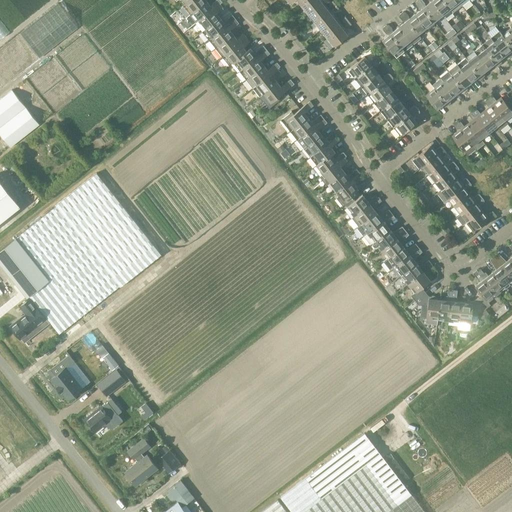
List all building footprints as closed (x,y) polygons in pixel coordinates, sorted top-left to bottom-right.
[(189,0),(186,3),(182,5),(189,14),(206,0),(205,0),(189,0)] [(196,23),(199,20),(219,4),(222,2),(220,0),(216,0),(217,0),(210,5),(206,0),(189,14),(196,23)] [(319,0),(308,0),(302,5),(309,13),(322,3),(319,0)] [(421,9),(415,14),(426,28),(434,21),(417,0),(416,1),(415,3),(416,4),(419,8),(421,9)] [(417,0),(434,21),(442,15),(431,1),(425,5),(424,4),(425,3),(422,0),(417,0)] [(443,0),(432,0),(431,1),(442,15),(445,19),(453,12),(443,0)] [(443,0),(453,12),(461,6),(456,0),(443,0)] [(322,3),(309,13),(315,21),(328,11),(322,3)] [(199,20),(206,28),(220,17),(216,13),(223,8),(219,4),(199,20)] [(328,11),(315,21),(321,29),(334,19),(328,11)] [(418,34),(426,28),(415,14),(409,18),(408,17),(409,16),(405,12),(404,11),(402,12),(400,13),(420,38),(421,38),(418,34)] [(412,45),(420,38),(400,13),(400,14),(399,15),(399,17),(402,21),(403,21),(404,22),(398,27),(412,45)] [(212,37),(235,19),(233,16),(231,16),(223,22),(220,17),(206,28),(203,31),(209,39),(212,37)] [(237,22),(235,19),(212,37),(219,45),(233,34),(229,30),(237,24),(237,22)] [(328,37),(341,27),(334,19),(321,29),(328,37)] [(459,20),(453,26),(457,31),(464,26),(459,20)] [(404,51),(412,45),(398,27),(393,31),(392,30),(392,29),(389,25),(388,24),(386,25),(384,26),(404,51)] [(396,58),(404,51),(384,26),(383,27),(383,28),(383,30),(386,34),(387,34),(388,35),(382,40),(396,58)] [(339,45),(337,43),(347,35),(341,27),(328,37),(336,48),(339,45)] [(511,28),(511,27),(502,34),(511,46),(511,28)] [(453,28),(445,35),(448,38),(456,32),(453,28)] [(511,46),(502,34),(499,30),(491,37),(504,55),(509,51),(511,53),(511,52),(511,46)] [(222,57),(246,38),(243,34),(237,39),(233,34),(219,45),(215,48),(222,57)] [(500,59),(504,55),(491,37),(482,44),(498,65),(501,63),(501,60),(500,59)] [(233,63),(237,60),(236,59),(246,51),(243,47),(249,42),(246,38),(222,57),(229,66),(233,63)] [(454,43),(451,40),(447,43),(452,50),(456,46),(454,43)] [(434,41),(428,46),(432,51),(438,46),(434,41)] [(498,65),(482,44),(474,51),(487,68),(493,64),(494,66),(496,66),(498,65)] [(236,59),(237,60),(243,68),(266,49),(263,46),(254,53),(250,48),(246,51),(236,59)] [(264,65),(260,61),(269,54),(269,52),(266,49),(243,68),(239,71),(246,79),(264,65)] [(483,72),(487,68),(474,51),(465,57),(481,78),(484,76),(484,74),(483,72)] [(376,56),(374,57),(370,60),(370,61),(369,62),(364,56),(358,62),(356,60),(349,65),(351,68),(348,70),(354,78),(379,59),(377,57),(376,56)] [(457,64),(471,82),(476,78),(477,80),(479,80),(481,78),(465,57),(457,64)] [(379,59),(354,78),(361,86),(378,73),(373,67),(374,66),(375,66),(379,63),(380,61),(379,60),(379,59)] [(457,64),(448,71),(465,92),(467,90),(467,87),(466,86),(471,82),(457,64)] [(267,70),(264,65),(246,79),(252,88),(277,68),(274,65),(267,70)] [(259,97),(263,93),(277,82),(273,78),(280,72),(277,68),(252,88),(259,97)] [(465,92),(448,71),(440,77),(441,78),(454,95),(459,91),(460,93),(462,93),(465,92)] [(382,78),(378,73),(361,86),(367,95),(392,76),(390,73),(389,73),(387,73),(383,76),(383,77),(382,78)] [(392,76),(367,95),(374,103),(391,89),(386,83),(387,82),(388,83),(392,79),(393,78),(392,76)] [(449,99),(454,95),(441,78),(432,85),(435,88),(434,88),(448,105),(450,103),(450,101),(449,99)] [(281,87),(277,82),(263,93),(267,98),(263,101),(269,108),(279,100),(277,97),(291,86),(287,82),(281,87)] [(446,107),(448,105),(434,88),(426,95),(437,109),(442,105),(443,107),(446,107)] [(405,92),(403,90),(402,89),(400,89),(396,93),(395,95),(391,89),(374,103),(380,111),(405,92)] [(0,98),(0,133),(10,147),(39,124),(12,90),(0,98)] [(401,99),(405,95),(406,94),(405,93),(405,92),(380,111),(387,119),(404,106),(399,99),(400,98),(401,99)] [(490,95),(487,98),(504,120),(511,113),(511,111),(501,97),(500,98),(501,99),(497,102),(492,95),(490,95)] [(504,120),(487,98),(485,100),(484,101),(490,109),(485,112),(497,126),(500,130),(507,124),(504,120)] [(280,120),(290,131),(307,117),(304,113),(312,106),(312,104),(310,101),(291,116),(289,113),(280,120)] [(414,105),(413,106),(409,109),(409,110),(408,111),(404,106),(387,119),(393,127),(417,108),(416,106),(414,105)] [(413,118),(419,113),(419,112),(419,110),(417,108),(393,127),(399,135),(416,122),(413,118)] [(489,132),(497,126),(485,112),(481,115),(476,109),(474,108),(471,110),(489,132)] [(468,114),(474,121),(469,125),(480,139),(489,132),(471,110),(469,112),(468,114)] [(320,114),(318,114),(310,120),(307,117),(290,131),(296,140),(323,118),(320,114)] [(326,121),(323,118),(296,140),(303,148),(321,134),(317,129),(325,123),(326,121)] [(458,121),(455,123),(459,128),(462,131),(461,131),(472,145),(473,145),(480,139),(469,125),(465,128),(460,121),(458,121)] [(476,149),(473,145),(472,145),(461,131),(454,137),(452,135),(452,136),(453,137),(467,156),(476,149)] [(303,148),(310,157),(334,137),(331,133),(324,139),(321,134),(303,148)] [(334,137),(310,157),(316,165),(334,151),(330,146),(337,141),(334,137)] [(444,149),(441,146),(439,146),(433,151),(430,147),(431,146),(431,145),(412,160),(419,169),(422,166),(444,149)] [(446,152),(444,149),(422,166),(428,174),(442,163),(439,159),(445,154),(446,152)] [(319,177),(344,157),(340,153),(334,159),(331,155),(335,151),(334,151),(316,165),(323,173),(319,177)] [(344,157),(319,177),(326,185),(344,171),(340,166),(347,161),(344,157)] [(428,174),(435,182),(456,165),(454,162),(452,162),(446,167),(442,163),(428,174)] [(456,165),(435,182),(441,190),(455,179),(452,175),(458,170),(458,167),(456,165)] [(337,190),(357,174),(359,173),(357,169),(355,169),(347,176),(344,171),(326,185),(330,182),(337,190)] [(29,296),(60,333),(120,286),(120,287),(162,254),(97,172),(56,205),(56,206),(0,250),(0,262),(27,298),(29,296)] [(360,178),(357,174),(337,190),(339,194),(336,198),(342,206),(344,204),(352,197),(358,193),(356,190),(358,188),(353,183),(360,178)] [(441,190),(437,193),(443,201),(447,198),(469,181),(467,178),(465,178),(458,183),(455,179),(441,190)] [(0,222),(20,206),(0,181),(0,222)] [(469,181),(447,198),(454,206),(468,195),(465,191),(471,186),(471,183),(469,181)] [(422,193),(418,196),(424,203),(428,200),(422,193)] [(347,207),(354,216),(377,197),(375,195),(371,198),(371,199),(369,201),(368,198),(366,199),(362,194),(355,200),(352,197),(344,204),(347,207)] [(471,199),(468,195),(454,206),(460,214),(482,197),(480,194),(477,194),(471,199)] [(377,197),(354,216),(360,224),(376,212),(373,207),(380,202),(381,199),(378,196),(377,197)] [(463,225),(466,222),(480,211),(477,207),(484,202),(484,199),(482,197),(460,214),(456,217),(463,225)] [(380,216),(376,212),(360,224),(356,228),(363,236),(367,233),(392,213),(389,210),(387,210),(380,216)] [(466,222),(473,231),(489,218),(488,217),(487,219),(480,211),(466,222)] [(392,213),(367,233),(374,242),(390,229),(386,224),(394,218),(394,216),(392,213)] [(390,229),(374,242),(373,243),(372,244),(373,245),(373,247),(375,247),(376,247),(378,246),(380,250),(405,230),(403,227),(401,227),(393,233),(390,229)] [(380,250),(387,258),(403,246),(400,241),(407,235),(408,233),(405,230),(380,250)] [(394,267),(417,248),(418,247),(416,244),(414,244),(406,250),(403,246),(387,258),(383,261),(390,270),(394,267)] [(394,267),(401,275),(416,263),(413,258),(414,257),(412,255),(414,253),(415,254),(420,251),(417,248),(394,267)] [(511,280),(511,262),(509,258),(505,262),(504,260),(501,262),(500,261),(501,259),(497,255),(494,257),(511,280)] [(497,268),(492,272),(504,288),(511,281),(511,280),(494,257),(492,259),(495,264),(497,263),(498,265),(496,267),(497,268)] [(420,267),(416,263),(401,275),(407,284),(431,265),(429,262),(424,266),(425,267),(423,268),(421,266),(420,267)] [(433,268),(431,265),(407,284),(414,293),(411,295),(414,300),(425,291),(422,287),(430,280),(426,275),(428,274),(426,272),(428,270),(429,271),(433,268)] [(496,294),(504,288),(492,272),(488,275),(487,274),(484,276),(483,274),(484,273),(480,268),(477,271),(496,294)] [(482,294),(477,298),(485,308),(490,304),(488,301),(496,294),(477,271),(477,270),(474,272),(474,274),(480,282),(475,285),(482,294)] [(448,321),(459,322),(461,302),(456,301),(457,291),(455,290),(451,289),(451,291),(452,291),(448,321)] [(445,300),(440,299),(438,320),(448,321),(452,291),(451,291),(448,290),(448,296),(449,297),(449,299),(446,298),(445,300)] [(438,320),(440,299),(434,299),(434,297),(429,296),(425,291),(414,300),(418,305),(427,306),(425,323),(437,325),(438,320)] [(25,342),(49,322),(30,298),(20,306),(26,314),(10,327),(20,339),(21,338),(25,342)] [(485,308),(477,298),(473,301),(467,300),(467,302),(461,302),(459,322),(458,329),(470,331),(472,311),(481,312),(485,308)] [(65,368),(51,379),(67,400),(81,388),(65,368)] [(116,369),(97,384),(106,396),(125,381),(116,369)] [(102,407),(102,406),(84,419),(94,432),(105,423),(108,427),(113,428),(122,420),(108,402),(102,407)] [(128,423),(124,427),(128,432),(132,428),(128,423)] [(425,511),(364,432),(280,497),(292,511),(425,511)] [(143,438),(128,451),(134,459),(135,458),(138,462),(125,472),(135,484),(157,467),(147,454),(144,457),(141,453),(150,446),(143,438)] [(180,463),(169,449),(159,457),(170,471),(180,463)] [(194,497),(180,480),(170,488),(184,505),(194,497)] [(260,511),(287,511),(277,499),(260,511)] [(184,511),(178,503),(165,511),(184,511)]
